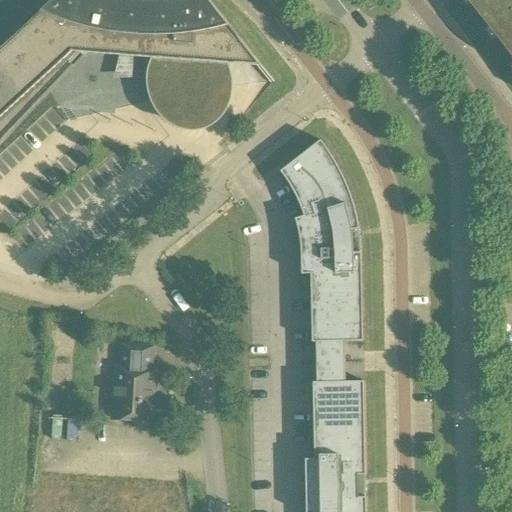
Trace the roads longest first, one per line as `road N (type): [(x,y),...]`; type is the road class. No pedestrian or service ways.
road 1 (tertiary): [(469,511),(463,169),(375,50)]
road 2 (residential): [(405,511),(399,229),(379,159),(328,88)]
road 3 (residential): [(218,511),(198,346),(141,259)]
road 4 (residential): [(141,259),(215,199),(233,162),(328,88)]
road 5 (residential): [(141,259),(80,301),(0,281)]
road 6 (residential): [(511,115),(423,13)]
